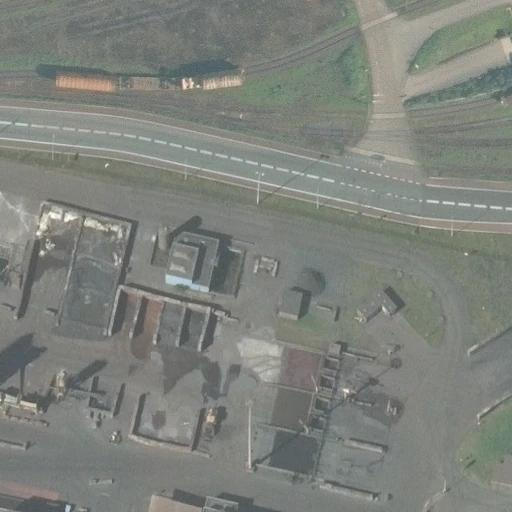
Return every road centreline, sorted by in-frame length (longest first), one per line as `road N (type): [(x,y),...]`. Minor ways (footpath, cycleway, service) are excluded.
road 1 (unclassified): [(511,209),(0,129)]
road 2 (unknown): [(227,481),(239,410),(219,389),(0,344)]
road 3 (unknown): [(389,511),(227,481)]
road 4 (unknown): [(0,455),(144,476)]
